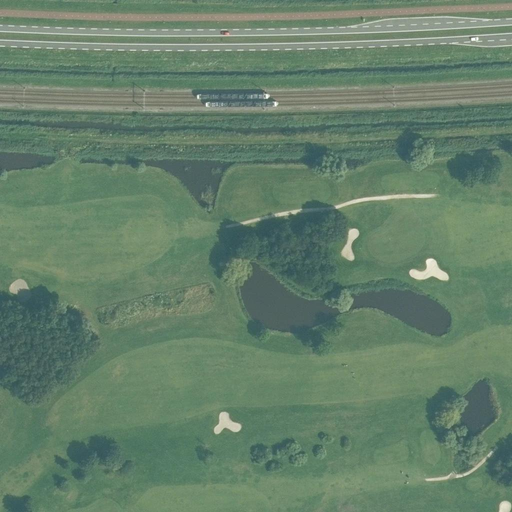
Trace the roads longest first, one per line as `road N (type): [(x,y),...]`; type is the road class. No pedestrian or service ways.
road 1 (secondary): [(511,21),(341,30),(0,28)]
road 2 (secondary): [(0,43),(249,46),(511,36)]
